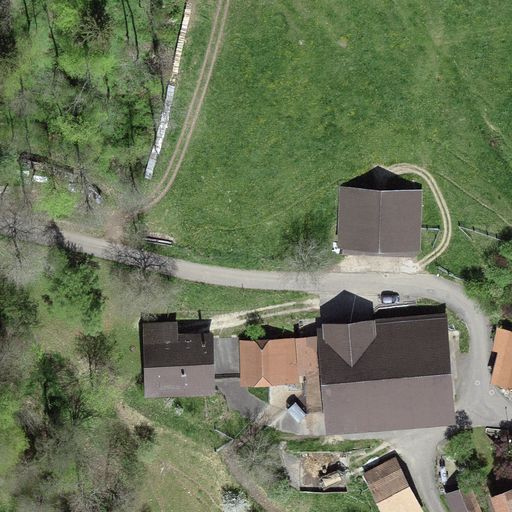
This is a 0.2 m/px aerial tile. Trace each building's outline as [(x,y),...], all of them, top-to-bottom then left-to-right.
[(346,191),(344,241),(414,244),(416,194),(346,191)] [(328,332),(322,333),(323,343),(347,341),(353,411),(449,403),(443,333),(417,334),(416,320),(328,326),(328,332)] [(511,376),(511,335),(497,332),(494,348),(500,349),(495,372),(511,376)] [(207,338),(151,339),(152,383),(207,383),(207,378),(207,338)] [(207,338),(207,378),(241,377),(241,361),(247,361),(247,376),(297,375),(295,338),(246,340),(246,338),(207,338)] [(417,511),(418,511),(392,461),(365,473),(384,511),(417,511)] [(456,511),(481,511),(470,484),(449,492),(456,511)] [(511,511),(511,489),(492,497),(497,511),(511,511)]
